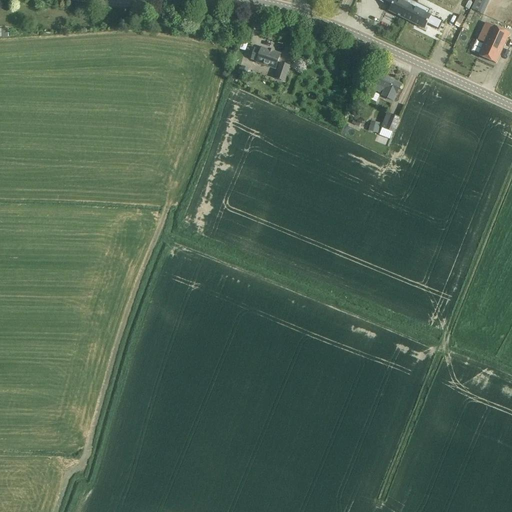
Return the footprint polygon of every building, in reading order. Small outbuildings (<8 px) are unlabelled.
[(405,0),(375,0),(384,4),(385,2),(393,5),(389,13),(407,21),(416,2),(411,0),(407,0),(407,1),(405,0)] [(483,5),(487,7),(489,0),(476,0),(472,10),(479,13),(483,5)] [(416,2),(407,21),(425,29),(428,24),(439,30),(443,21),(428,14),(430,10),(416,2)] [(485,44),(480,57),(496,64),(510,34),(486,23),(478,41),(485,44)] [(9,30),(1,30),(1,38),(9,38),(9,30)] [(257,61),(257,63),(276,69),(281,55),(274,53),(274,51),(269,50),(269,51),(262,49),(261,52),(255,50),(252,60),(257,61)] [(248,72),(251,64),(245,61),(244,64),(242,63),(240,69),(248,72)] [(284,82),(289,67),(281,64),(276,79),(284,82)] [(393,101),(401,85),(378,75),(374,85),(376,86),(374,90),(383,95),(382,97),(393,101)] [(388,131),(385,140),(390,143),(394,133),(400,119),(387,113),(381,129),(388,131)] [(369,131),(378,134),(381,124),(371,121),(369,131)]
